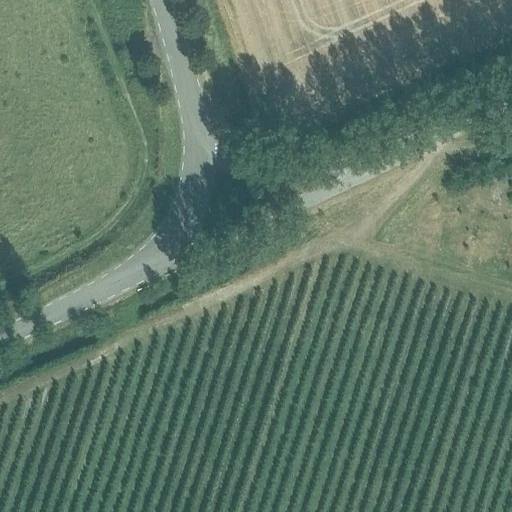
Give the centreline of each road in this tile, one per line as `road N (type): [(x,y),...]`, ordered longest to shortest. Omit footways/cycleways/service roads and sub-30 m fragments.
road 1 (unclassified): [(365,170),(154,254)]
road 2 (unclassified): [(365,170),(290,179),(230,172),(195,144)]
road 3 (unclassified): [(0,326),(154,254)]
road 4 (unclassified): [(511,109),(365,170)]
road 5 (unclassified): [(195,144),(191,86),(164,0)]
road 6 (unclassified): [(154,254),(181,217),(195,144)]
